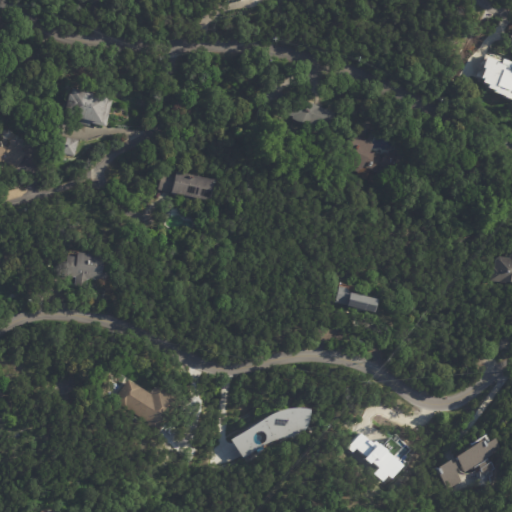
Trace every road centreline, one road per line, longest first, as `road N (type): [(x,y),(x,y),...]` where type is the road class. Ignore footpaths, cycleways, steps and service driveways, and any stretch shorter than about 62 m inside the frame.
road 1 (tertiary): [(511,372),(437,408),(312,351),(218,366),(155,330),(84,311),(54,308),(0,326)]
road 2 (residential): [(511,144),(363,67),(266,45),(79,41),(1,0)]
road 3 (residential): [(182,49),(169,127),(60,193),(0,203)]
road 4 (residential): [(231,241),(132,208),(107,167)]
